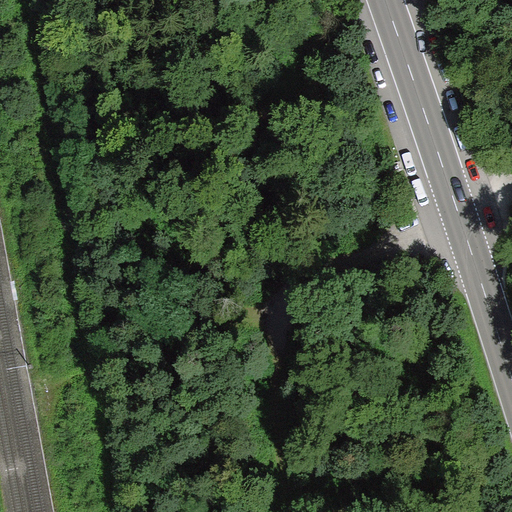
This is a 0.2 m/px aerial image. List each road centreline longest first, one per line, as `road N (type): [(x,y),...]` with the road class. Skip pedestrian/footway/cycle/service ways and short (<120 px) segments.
road 1 (track): [(511,182),(456,203),(286,299),(266,374),(290,511)]
road 2 (secondary): [(383,0),(511,361)]
